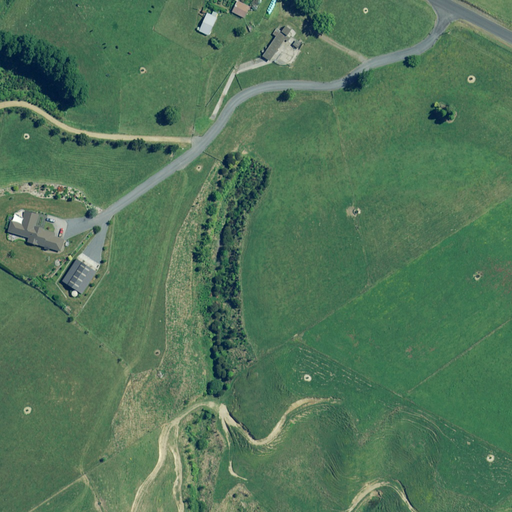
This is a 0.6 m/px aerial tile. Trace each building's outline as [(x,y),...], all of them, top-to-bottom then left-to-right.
[(251,7),(239,1),(233,12),(245,18),(251,7)] [(218,18),(208,14),(200,32),(210,36),(218,18)] [(288,37),(293,31),(286,26),(282,33),(278,30),(274,35),(277,37),(264,56),(271,62),(288,37)] [(227,77),(219,73),(215,82),(223,86),(227,77)] [(45,248),(51,250),(62,253),(66,239),(55,236),(56,233),(37,227),(40,215),(27,211),(24,218),(14,215),(9,232),(30,238),(28,243),(39,247),(39,245),(46,247),(45,248)] [(99,270),(80,257),(64,282),(83,294),(99,270)]
